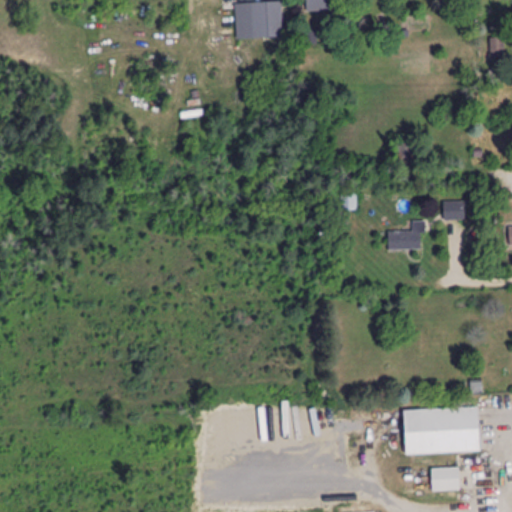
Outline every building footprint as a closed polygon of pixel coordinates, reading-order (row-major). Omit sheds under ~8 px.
[(306,0),(307,11),(333,11),(333,0),(306,0)] [(284,37),(283,2),(253,2),(254,37),(284,37)] [(505,57),(505,39),(490,39),(490,57),(505,57)] [(341,194),(341,211),(357,211),(357,194),(341,194)] [(466,221),(466,202),(444,202),(444,221),(466,221)] [(423,250),(423,222),(413,222),(413,232),(389,232),(389,250),(423,250)] [(511,272),(511,238),(502,238),(502,272),(511,272)] [(481,452),(480,408),(405,410),(406,455),(481,452)] [(461,469),(432,469),(432,491),(461,491),(461,469)] [(424,490),(424,470),(411,470),(411,490),(424,490)]
